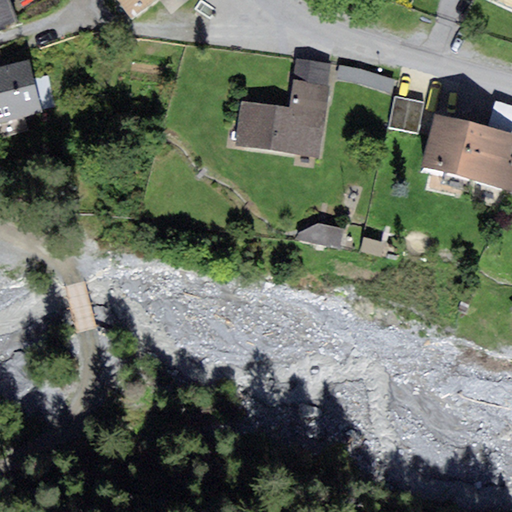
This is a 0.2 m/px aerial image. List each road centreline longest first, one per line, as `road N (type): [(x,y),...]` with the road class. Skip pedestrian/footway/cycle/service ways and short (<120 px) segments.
road 1 (track): [(0,463),(63,430),(90,396),(70,281),(49,256),(0,231)]
road 2 (residential): [(511,78),(345,38),(290,0)]
road 3 (residential): [(219,0),(196,31),(71,18)]
